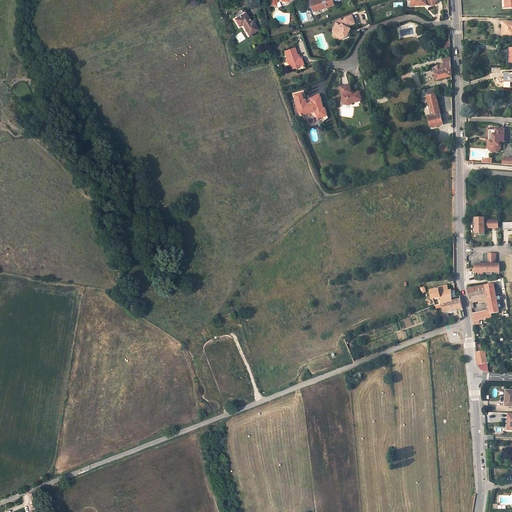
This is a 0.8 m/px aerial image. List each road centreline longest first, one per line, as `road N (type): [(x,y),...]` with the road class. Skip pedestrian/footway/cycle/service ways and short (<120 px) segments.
road 1 (unclassified): [(0,502),(469,321)]
road 2 (unclassified): [(456,23),(461,284),(469,321)]
road 3 (residential): [(456,23),(405,17),(382,24),(366,33),(352,64),(333,64)]
road 4 (unclassified): [(475,374),(479,511)]
road 5 (unknown): [(456,56),(422,64),(381,100),(352,64)]
